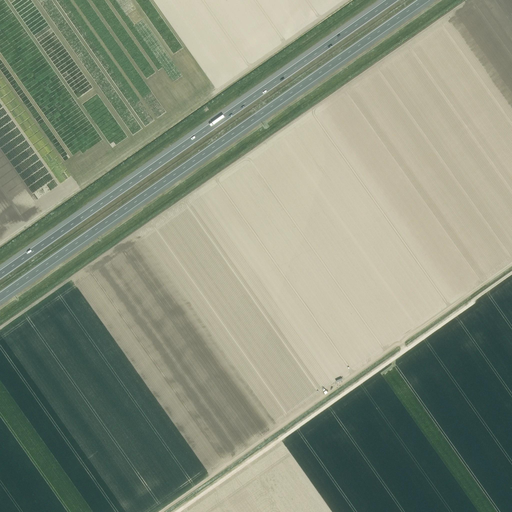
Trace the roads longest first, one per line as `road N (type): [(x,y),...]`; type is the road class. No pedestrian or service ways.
road 1 (motorway): [(0,296),(423,0)]
road 2 (motorway): [(392,0),(0,274)]
road 3 (track): [(176,511),(472,304)]
